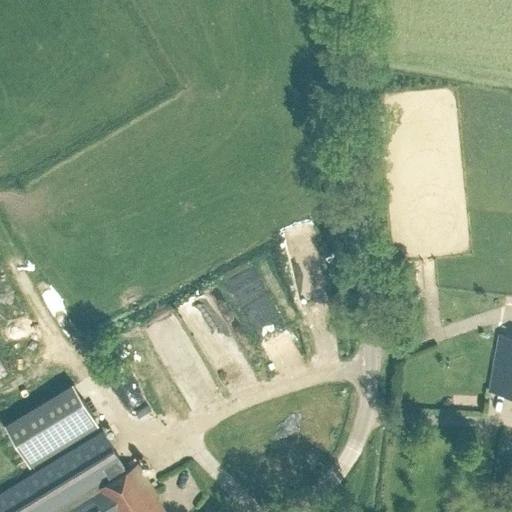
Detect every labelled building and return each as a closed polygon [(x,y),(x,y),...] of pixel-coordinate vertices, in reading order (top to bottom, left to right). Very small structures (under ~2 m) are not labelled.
[(343,345),(324,226),(299,230),(319,349),(343,345)] [(128,294),(136,306),(153,296),(145,284),(128,294)] [(184,359),(203,409),(226,401),(201,332),(223,324),(218,312),(223,310),(216,290),(187,301),(189,307),(167,315),(184,360),(184,359)] [(511,334),(499,332),(490,389),(511,393),(511,334)] [(13,347),(0,353),(0,354),(10,375),(23,369),(13,347)] [(72,381),(4,423),(25,457),(93,415),(72,381)] [(101,428),(0,491),(0,511),(166,511),(157,497),(158,496),(136,461),(126,468),(101,428)]
